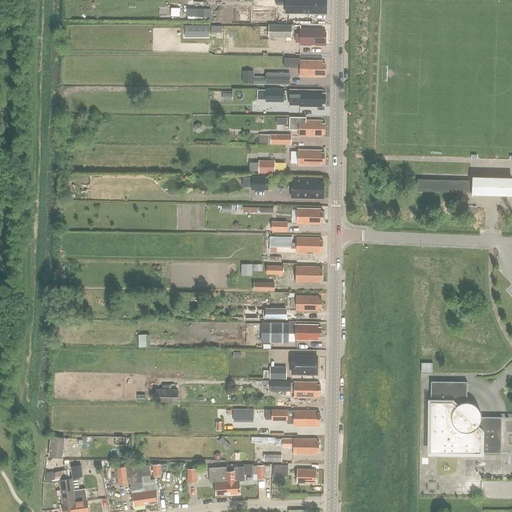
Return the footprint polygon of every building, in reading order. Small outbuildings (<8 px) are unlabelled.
[(286,0),(286,14),(323,14),(323,12),(326,12),(326,1),(323,1),(323,0),(286,0)] [(180,9),(171,8),(171,17),(180,17),(180,9)] [(197,8),(197,17),(210,17),(210,9),(197,8)] [(275,10),(254,10),(254,20),(275,20),(275,10)] [(269,25),(269,37),(287,38),(287,39),(291,39),(291,38),(292,38),(292,25),(269,25)] [(326,43),(326,32),(323,32),(323,29),(300,29),(300,34),(296,34),(296,43),(300,43),(300,45),(323,46),(323,43),(326,43)] [(300,61),(300,57),(284,57),(284,68),(300,68),(300,77),(322,77),(322,74),(325,74),(325,65),(322,65),(322,62),(300,61)] [(254,83),(254,71),(243,71),(243,83),(254,83)] [(290,85),(290,74),(266,73),(266,85),(290,85)] [(284,97),(284,89),(266,88),(266,94),(265,100),(265,102),(284,102),(284,101),(284,97)] [(322,105),(325,105),(325,94),(322,94),(322,91),(289,91),(289,103),(299,103),(299,108),(322,108),(322,105)] [(306,118),(300,117),(289,117),(289,130),(299,130),(299,137),(322,137),(322,134),(325,134),(325,124),(322,124),(322,121),(306,121),(306,118)] [(271,144),(291,145),(291,135),(271,135),(271,144)] [(324,163),(324,153),(321,153),(321,151),(299,150),(298,165),(321,166),(321,163),(324,163)] [(259,161),(258,173),(275,174),(275,161),(259,161)] [(268,177),(251,176),(251,190),(268,190),(268,177)] [(472,195),(511,195),(511,180),(495,180),(495,178),(490,178),(490,180),(472,180),(472,181),(418,180),(417,192),(472,193),(472,195)] [(315,180),(310,180),(292,180),(292,198),(324,198),(324,183),(318,183),(319,180),(315,180)] [(323,222),(323,212),(320,212),(320,209),(297,209),(297,224),(320,225),(320,222),(323,222)] [(272,232),(287,232),(287,222),(272,222),(272,232)] [(270,237),(270,247),(291,248),(291,249),(297,249),(296,254),(319,254),(320,251),(322,251),(323,241),(320,241),(320,238),(297,238),(297,243),(292,243),(292,237),(270,237)] [(252,276),(252,265),(242,265),(242,276),(252,276)] [(266,275),(283,275),(283,267),(267,266),(266,275)] [(322,280),(322,270),(319,270),(319,268),(297,267),(296,282),(319,283),(319,280),(322,280)] [(274,283),(254,283),(254,291),(274,292),(274,283)] [(321,309),(321,299),(318,299),(318,297),(296,296),(296,311),(318,312),(318,309),(321,309)] [(265,310),(265,318),(266,318),(266,319),(286,320),(287,309),(265,308),(265,310)] [(262,324),(262,342),(289,342),(289,334),(295,334),(295,325),(296,325),(296,322),(295,322),(289,322),(289,325),(262,324)] [(318,325),(296,325),(295,325),(295,334),(294,340),(318,340),(318,338),(321,338),(321,328),(318,328),(318,325)] [(292,356),(292,374),(306,374),(307,375),(314,375),(315,374),(317,374),(317,357),(292,356)] [(433,373),(433,363),(421,363),(421,373),(433,373)] [(286,379),(286,369),(270,368),(270,379),(286,379)] [(291,392),(291,381),(270,381),(270,391),(291,392)] [(320,395),(320,385),(317,385),(317,383),(294,382),(294,398),(317,398),(317,395),(320,395)] [(431,382),(430,453),(501,454),(502,417),(481,417),(481,413),(478,409),(475,405),(471,403),(467,402),(467,382),(431,382)] [(163,389),(155,389),(155,403),(178,404),(178,389),(171,389),(163,389)] [(253,410),(244,410),(244,420),(253,420),(253,410)] [(287,421),(288,411),(271,411),(271,420),(271,421),(287,421)] [(294,411),(294,424),(294,427),(317,427),(317,424),(320,424),(320,413),(317,413),(317,411),(294,411)] [(258,434),(270,434),(270,429),(264,429),(264,424),(258,424),(258,434)] [(61,459),(63,438),(52,437),(50,457),(61,459)] [(316,440),(277,439),(277,445),(286,445),(286,447),(293,447),(293,454),(316,455),(316,452),(319,452),(319,442),(316,442),(316,440)] [(146,505),(142,477),(141,472),(141,467),(140,465),(125,467),(117,468),(119,486),(130,484),(131,487),(130,487),(130,493),(132,493),(134,507),(146,505)] [(240,494),(239,482),(245,481),(244,465),(226,465),(226,467),(227,475),(228,495),(240,494)] [(274,476),(276,476),(288,477),(288,466),(274,465),(274,476)] [(72,479),(83,478),(81,466),(70,467),(72,479)] [(142,477),(151,476),(149,466),(141,467),(141,472),(142,477),(146,505),(158,504),(156,490),(155,480),(151,480),(150,476),(142,477)] [(264,466),(253,466),(253,480),(265,480),(264,466)] [(216,496),(228,495),(227,475),(226,467),(209,469),(210,484),(215,483),(216,496)] [(188,484),(196,484),(195,469),(187,470),(188,484)] [(316,483),(316,470),(297,469),(297,483),(308,484),(308,483),(316,483)] [(63,511),(76,511),(72,479),(59,481),(63,511)] [(72,479),(76,511),(88,511),(86,493),(82,494),(81,490),(73,491),(72,479)]
